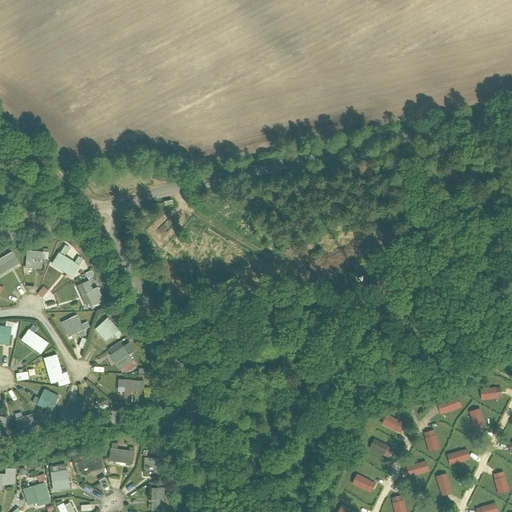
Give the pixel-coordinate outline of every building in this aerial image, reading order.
[(21,264),(14,251),(0,259),(0,276),(21,264)] [(60,253),(52,264),(72,277),(80,266),(60,253)] [(46,254),(28,254),(27,270),(45,270),(46,254)] [(100,305),(90,281),(76,287),(84,305),(92,302),(94,307),(100,305)] [(45,298),(50,289),(44,286),(39,294),(45,298)] [(79,314),(62,322),(70,339),(87,331),(79,314)] [(120,332),(109,319),(96,329),(106,342),(120,332)] [(20,323),(0,322),(0,342),(14,344),(14,334),(19,335),(20,323)] [(51,343),(31,329),(23,340),(43,354),(51,343)] [(137,365),(125,346),(111,354),(124,374),(137,365)] [(66,378),(59,354),(45,359),(53,383),(66,378)] [(18,373),(19,381),(31,379),(29,371),(18,373)] [(134,403),(133,379),(119,380),(120,404),(134,403)] [(62,396),(45,388),(42,394),(38,392),(32,403),(47,410),(44,414),(51,418),(62,396)] [(497,388),(481,390),(483,401),(499,399),(497,388)] [(452,399),(437,404),(441,415),(456,410),(452,399)] [(111,403),(90,414),(95,423),(115,412),(111,403)] [(84,409),(60,410),(61,421),(84,420),(84,409)] [(482,426),(475,409),(467,412),(473,429),(482,426)] [(38,429),(34,413),(24,416),(22,410),(14,413),(20,434),(38,429)] [(386,412),(380,425),(398,434),(405,421),(386,412)] [(0,433),(7,435),(8,414),(0,413),(0,433)] [(511,432),(501,436),(505,447),(511,444),(511,432)] [(438,450),(432,433),(423,436),(430,453),(438,450)] [(374,438),(368,451),(386,459),(392,447),(374,438)] [(461,450),(446,455),(449,466),(464,461),(461,450)] [(98,452),(77,462),(84,475),(104,465),(98,452)] [(135,464),(135,454),(110,455),(110,462),(121,461),(121,465),(135,464)] [(143,457),(143,476),(165,476),(165,457),(143,457)] [(424,461),(409,465),(412,476),(427,472),(424,461)] [(68,463),(52,464),(53,490),(72,490),(71,476),(70,476),(69,469),(68,469),(68,463)] [(16,474),(0,473),(0,491),(16,492),(16,474)] [(356,473),(349,485),(367,494),(374,481),(356,473)] [(508,491),(502,474),(494,477),(499,494),(508,491)] [(451,492),(444,475),(436,478),(443,495),(451,492)] [(107,477),(101,480),(106,489),(111,486),(107,477)] [(31,506),(51,498),(44,480),(24,488),(31,506)] [(165,485),(149,486),(150,511),(156,511),(167,511),(165,485)] [(406,511),(402,499),(393,502),(397,511),(406,511)] [(76,511),(70,500),(58,506),(61,511),(76,511)] [(340,503),(335,511),(358,511),(340,503)]
